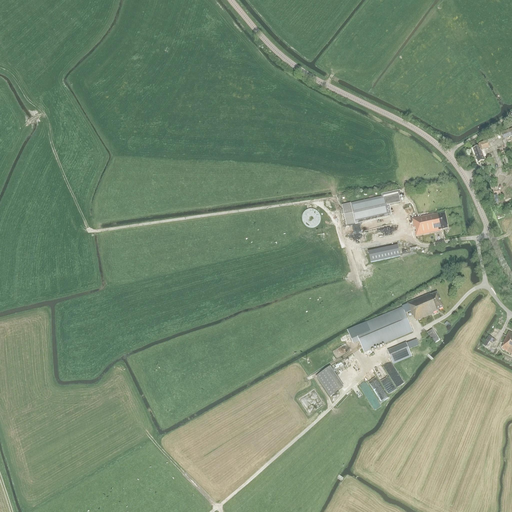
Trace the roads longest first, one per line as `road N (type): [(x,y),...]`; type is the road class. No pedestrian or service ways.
road 1 (tertiary): [(511,277),(446,153),(418,130),(299,70),(230,0)]
road 2 (track): [(408,232),(361,246),(342,237),(311,201),(89,231)]
road 3 (track): [(212,511),(346,391)]
